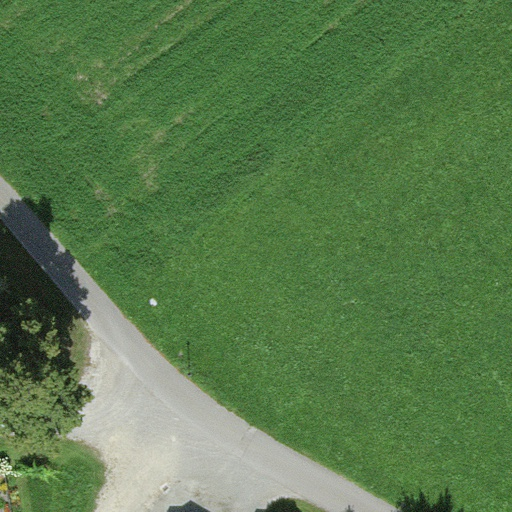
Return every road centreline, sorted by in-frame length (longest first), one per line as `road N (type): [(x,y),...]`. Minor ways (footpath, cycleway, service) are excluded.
road 1 (unclassified): [(0,196),(215,423),(371,511)]
road 2 (track): [(131,511),(215,423)]
